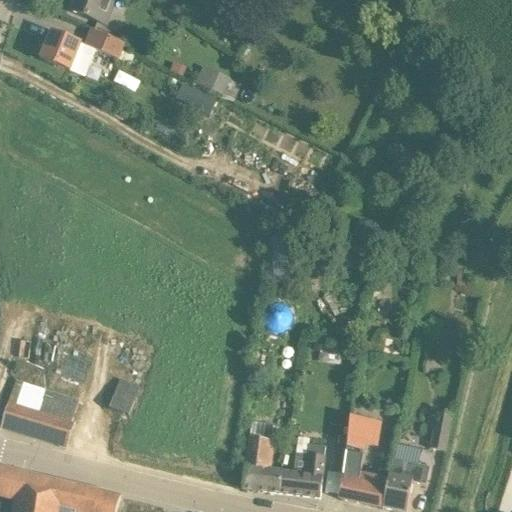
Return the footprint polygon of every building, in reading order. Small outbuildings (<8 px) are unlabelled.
[(75,0),(71,13),(106,27),(116,0),(75,0)] [(123,52),(126,46),(91,31),(85,47),(84,48),(96,53),(130,66),(134,57),(123,52)] [(81,45),(52,33),(40,62),(69,73),(70,72),(86,79),(96,53),(84,48),(85,47),(81,45)] [(186,70),(173,65),(170,72),(182,78),(186,70)] [(221,96),(229,80),(211,72),(203,88),(221,96)] [(217,103),(183,86),(176,101),(210,118),(217,103)] [(290,102),(312,110),(318,94),(295,86),(290,102)] [(364,261),(370,243),(348,236),(342,254),(364,261)] [(274,285),(295,285),(287,240),(272,241),(274,285)] [(86,382),(94,359),(72,351),(64,374),(86,382)] [(112,409),(131,416),(141,387),(122,380),(112,409)] [(9,398),(0,423),(0,434),(68,457),(80,422),(9,398)] [(446,455),(453,417),(437,414),(429,450),(446,455)] [(362,474),(368,425),(350,422),(348,439),(346,452),(339,501),(366,507),(382,510),(388,478),(362,474)] [(271,470),(274,444),(270,443),(272,427),(252,424),(242,491),(279,496),(282,476),(282,472),(271,470)] [(337,452),(346,452),(348,439),(339,439),(337,452)] [(401,445),(397,460),(419,465),(423,451),(401,445)] [(307,456),(296,455),(293,477),(282,476),(279,496),(320,501),(323,460),(324,460),(325,448),(308,447),(307,456)] [(431,470),(393,462),(383,511),(388,511),(407,511),(413,485),(427,488),(431,470)] [(0,501),(13,505),(12,511),(60,511),(61,509),(72,511),(116,511),(120,501),(121,501),(121,500),(100,494),(84,490),(43,481),(0,470),(0,501)]
